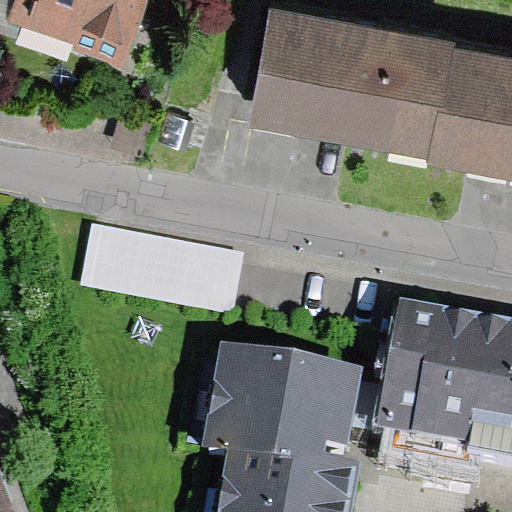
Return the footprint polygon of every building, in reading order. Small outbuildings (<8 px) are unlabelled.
[(42,0),(86,14),(76,42),(112,54),(127,7),(151,15),(155,0),(42,0)] [(471,32),(298,0),(289,0),(269,110),(451,142),(471,32)] [(0,84),(12,88),(31,31),(0,21),(0,84)] [(511,39),(471,32),(451,142),(511,152),(511,39)] [(237,262),(94,236),(85,285),(228,311),(237,262)] [(511,340),(404,320),(382,435),(470,451),(467,464),(511,472),(511,340)] [(229,511),(360,511),(366,481),(348,477),(366,381),(226,354),(205,463),(237,469),(229,511)]
